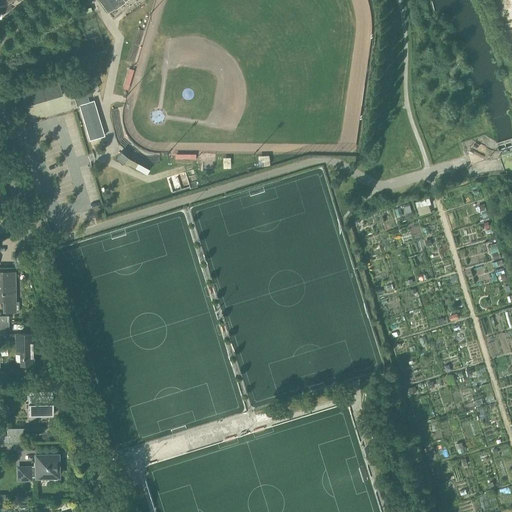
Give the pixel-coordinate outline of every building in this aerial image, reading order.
[(98,0),(108,13),(114,9),(115,10),(125,2),(125,1),(126,0),(98,0)] [(32,104),(62,95),(58,80),(21,91),(26,106),(32,104)] [(72,92),(77,106),(79,106),(90,140),(104,136),(94,100),(89,102),(88,96),(92,95),(87,81),(70,86),(72,92)] [(122,164),(128,157),(121,151),(118,155),(116,158),(122,164)] [(430,198),(416,202),(418,208),(432,204),(430,198)] [(18,302),(16,302),(15,271),(0,271),(0,302),(3,303),(3,313),(19,313),(18,302)] [(16,334),(16,353),(19,353),(20,365),(33,365),(33,344),(38,344),(38,333),(16,334)] [(28,395),(28,403),(26,403),(26,409),(28,409),(28,416),(53,416),(53,394),(52,394),(52,391),(29,391),(29,395),(28,395)] [(7,428),(8,434),(8,435),(0,435),(0,442),(24,442),(24,431),(25,429),(24,428),(7,428)] [(30,477),(58,476),(58,454),(36,455),(36,467),(18,468),(19,480),(30,479),(30,477)]
